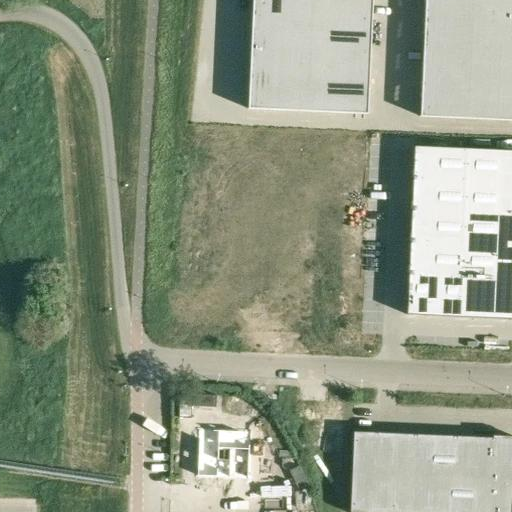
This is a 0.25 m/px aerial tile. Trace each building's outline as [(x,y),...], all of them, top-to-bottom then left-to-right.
[(250,0),(246,109),(366,114),(370,0),(250,0)] [(511,0),(423,0),(418,116),(511,120),(511,0)] [(511,149),(412,145),(404,316),(511,320),(511,149)] [(195,427),(194,447),(193,447),(193,454),(194,454),(194,474),(245,475),(247,429),(195,427)] [(511,511),(511,438),(355,432),(351,511),(511,511)]
